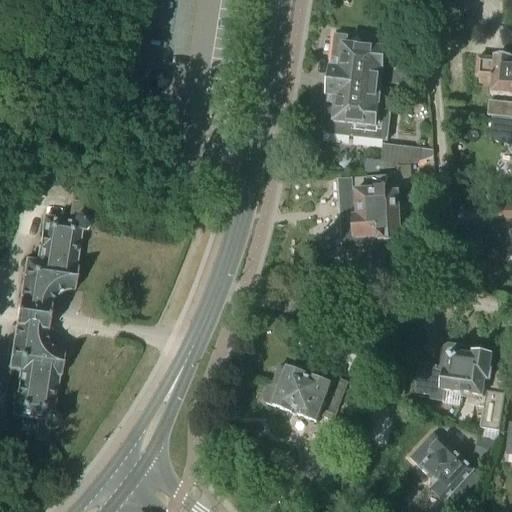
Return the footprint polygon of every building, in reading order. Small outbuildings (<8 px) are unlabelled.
[(331,69),(329,85),(381,91),(382,83),(406,86),(408,72),(384,69),(386,51),(347,46),(349,37),(335,35),(331,63),(334,63),(333,70),(331,69)] [(511,58),(495,58),(495,60),(478,59),(476,78),(493,80),(492,95),(511,96),(511,58)] [(327,104),(323,134),(387,142),(391,110),(393,98),(380,96),(381,91),(329,85),(328,97),(330,98),(329,104),(327,104)] [(511,118),(511,103),(490,101),(489,117),(511,118)] [(511,120),(492,119),(489,141),(511,148),(511,120)] [(423,163),(419,151),(383,145),(381,162),(366,160),(364,174),(379,173),(380,171),(403,168),(403,169),(418,165),(418,164),(423,163)] [(339,182),(342,254),(357,252),(379,251),(379,239),(386,239),(387,243),(402,242),(399,194),(398,176),(352,179),(352,180),(339,181),(339,182)] [(433,182),(421,182),(421,202),(433,202),(433,182)] [(91,223),(83,212),(84,205),(72,203),(69,222),(44,219),(38,264),(26,263),(18,318),(9,371),(21,372),(13,417),(38,421),(34,441),(47,443),(49,431),(53,432),(59,427),(60,421),(56,416),(52,415),(59,378),(60,378),(63,355),(53,351),(48,345),(47,335),(49,321),(51,306),(55,298),(64,292),(75,292),(78,270),(75,269),(80,233),(84,233),(90,229),(91,223)] [(496,220),(511,219),(511,207),(496,208),(496,220)] [(467,356),(463,356),(463,353),(459,347),(449,345),(442,349),(439,372),(435,371),(435,367),(419,364),(414,394),(430,397),(430,401),(442,403),(443,393),(483,399),(484,387),(489,388),(482,431),(500,434),(510,372),(496,370),(494,384),(490,384),(492,374),(490,374),(493,357),(487,351),(477,349),(477,350),(468,353),(467,356)] [(288,370),(279,367),(272,384),(270,385),(282,390),(283,388),(301,395),(301,393),(327,402),(332,387),(344,392),(348,384),(332,378),(329,385),(288,369),(288,370)] [(282,390),(270,385),(268,387),(263,398),(266,404),(274,407),(317,424),(320,417),(333,422),(344,392),(332,387),(327,402),(301,393),(301,395),(283,388),(282,390)] [(344,422),(339,433),(346,436),(351,425),(344,422)] [(441,442),(433,434),(410,459),(420,468),(419,469),(436,485),(431,491),(444,503),(442,506),(448,511),(461,511),(472,501),(463,493),(466,490),(469,493),(480,481),(472,473),(474,472),(466,464),(469,460),(464,455),(461,459),(441,441),(441,442)] [(498,446),(480,439),(474,455),(493,462),(498,446)]
